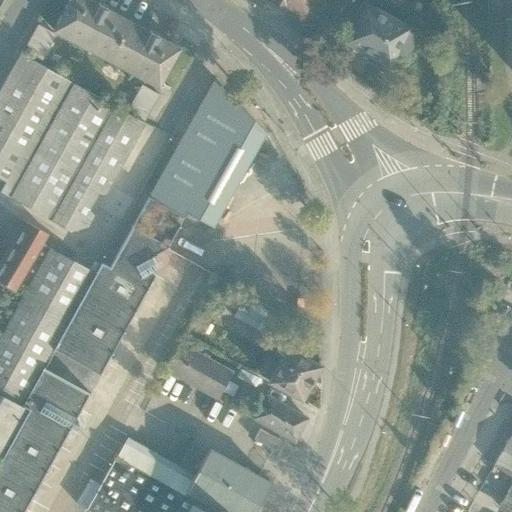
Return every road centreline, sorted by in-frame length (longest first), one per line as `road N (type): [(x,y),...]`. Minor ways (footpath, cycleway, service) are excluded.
road 1 (secondary): [(372,210),(349,253),(350,397)]
road 2 (secondary): [(350,397),(372,328),(372,210)]
road 3 (residential): [(291,71),(335,171),(372,210)]
road 4 (residential): [(496,383),(423,511)]
road 5 (residential): [(452,187),(343,113)]
road 6 (secondary): [(350,397),(305,511)]
